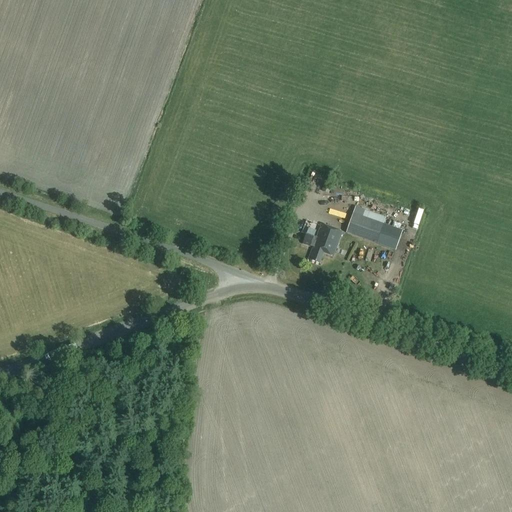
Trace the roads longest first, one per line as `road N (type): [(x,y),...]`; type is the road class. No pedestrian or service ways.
road 1 (unclassified): [(511,370),(284,291),(242,286)]
road 2 (unclassified): [(242,286),(215,265),(0,191)]
road 3 (unclassified): [(0,373),(242,286)]
